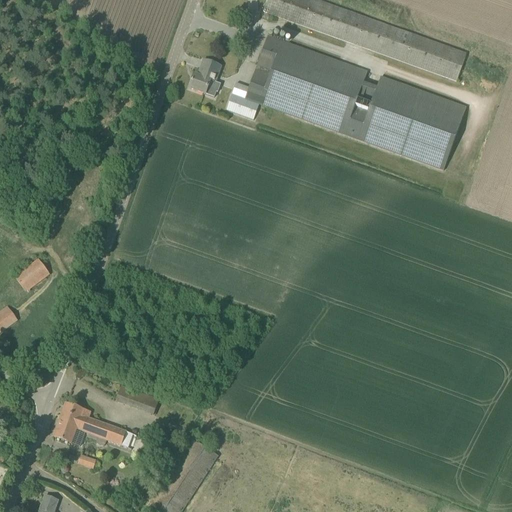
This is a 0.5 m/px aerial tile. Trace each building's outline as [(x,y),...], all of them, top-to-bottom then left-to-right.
[(267,0),(263,12),(280,18),(457,81),(467,54),(313,0),(267,0)] [(245,100),(259,105),(443,172),(466,108),(381,77),(377,88),(364,83),(367,72),(277,41),(267,37),(245,100)] [(210,82),(215,84),(221,67),(204,61),(198,77),(194,75),(189,89),(205,95),(210,82)] [(259,105),(245,100),(232,95),(226,111),(253,122),(259,105)] [(39,261),(15,278),(26,292),(49,275),(39,261)] [(0,333),(17,321),(8,308),(0,313),(0,333)] [(115,402),(152,416),(158,400),(121,386),(115,402)] [(54,438),(75,445),(76,446),(81,432),(132,451),(137,436),(89,419),(91,414),(66,405),(54,438)] [(151,507),(159,511),(183,511),(219,457),(194,441),(151,507)] [(81,457),(78,465),(93,470),(96,462),(81,457)] [(54,511),(58,501),(45,497),(39,511),(54,511)]
